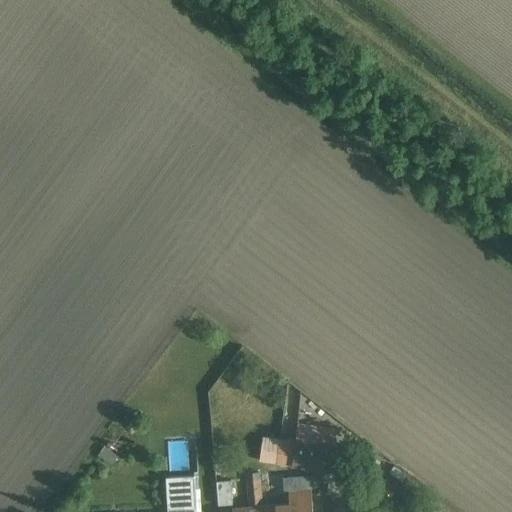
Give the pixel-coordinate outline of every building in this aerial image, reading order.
[(490,7),(492,0),(469,0),(450,52),(479,63),(499,10),(490,7)] [(416,4),(414,20),(448,25),(450,9),(416,4)] [(508,90),(511,91),(511,17),(505,30),(505,32),(495,48),(493,56),(482,75),(508,90)] [(293,466),(296,442),(263,437),(260,461),(293,466)] [(329,470),(333,447),(296,442),(293,466),(329,470)] [(276,511),(276,505),(263,506),(260,478),(259,472),(246,473),(249,507),(233,508),(232,511),(276,511)] [(219,506),(233,505),(231,481),(217,482),(219,506)] [(313,511),(312,490),(289,492),(290,504),(276,505),(276,511),(313,511)] [(196,511),(195,493),(167,495),(168,511),(196,511)]
